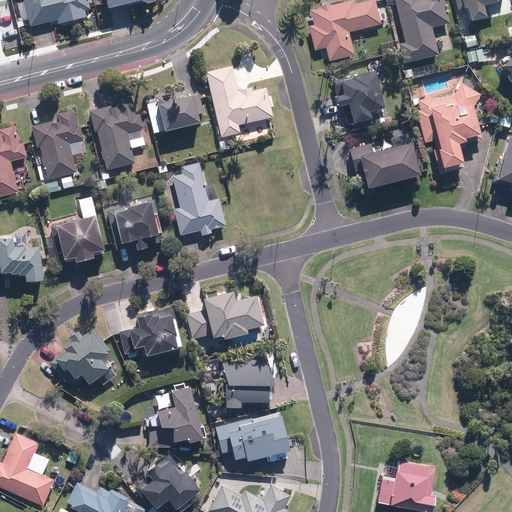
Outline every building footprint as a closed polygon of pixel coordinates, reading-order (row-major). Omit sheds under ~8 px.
[(26,0),(32,25),(59,19),(60,21),(88,14),(87,10),(92,9),(89,0),(26,0)] [(355,0),(350,0),(312,9),(315,24),(312,25),(318,49),(328,46),(331,59),(356,53),(350,30),(381,23),(375,0),(368,0),(356,3),(355,0)] [(396,0),(407,41),(402,43),(407,61),(439,53),(433,26),(450,22),(444,0),(396,0)] [(457,0),(459,9),(471,6),(474,18),(489,15),(486,2),(496,0),(457,0)] [(233,66),(208,71),(223,136),(241,132),(239,124),(274,116),(267,87),(254,90),(254,87),(238,90),(233,66)] [(387,104),(377,68),(355,74),(355,76),(343,80),(347,92),(339,94),(342,103),(344,102),(350,123),(374,116),(372,108),(387,104)] [(433,97),(420,100),(422,110),(419,110),(426,141),(435,140),(441,170),(466,165),(461,141),(483,137),(475,105),(481,94),(463,82),(455,96),(434,100),(433,97)] [(160,96),(168,128),(203,120),(201,112),(205,111),(200,92),(178,98),(176,92),(160,96)] [(118,103),(91,110),(96,131),(99,130),(108,168),(136,161),(129,131),(144,127),(141,113),(138,114),(134,97),(118,101),(118,103)] [(61,120),(34,127),(39,146),(42,145),(50,178),(77,171),(70,142),(86,139),(83,128),(80,129),(76,110),(60,114),(61,120)] [(2,133),(0,133),(0,195),(20,191),(12,160),(28,156),(24,143),(21,143),(17,126),(1,130),(2,133)] [(360,174),(363,187),(422,173),(414,141),(411,141),(409,134),(394,138),(396,145),(374,151),(373,143),(352,148),(357,169),(360,169),(362,174),(360,174)] [(511,134),(505,160),(500,159),(494,183),(511,186),(511,134)] [(186,172),(174,176),(183,208),(177,209),(183,233),(202,228),(204,233),(213,230),(212,226),(226,222),(220,198),(210,201),(200,163),(185,167),(186,172)] [(154,198),(109,210),(119,248),(140,243),(141,245),(149,243),(149,240),(165,236),(154,198)] [(98,213),(51,225),(61,262),(105,250),(105,248),(107,247),(98,213)] [(0,272),(14,271),(21,270),(22,272),(31,271),(32,279),(46,277),(42,244),(30,245),(30,244),(18,245),(17,235),(0,237),(0,272)] [(188,313),(194,337),(227,330),(228,335),(251,330),(250,325),(266,322),(260,293),(238,298),(237,290),(207,297),(210,308),(188,313)] [(147,353),(181,345),(172,306),(139,314),(141,325),(121,330),(126,353),(146,348),(147,353)] [(95,327),(52,361),(66,380),(70,377),(77,385),(88,376),(92,381),(112,365),(108,360),(110,359),(106,355),(113,350),(95,327)] [(269,350),(226,362),(232,381),(228,403),(243,404),(243,399),(273,400),(273,382),(278,380),(269,350)] [(207,435),(194,383),(174,388),(178,403),(163,407),(152,418),(151,445),(175,446),(176,438),(192,435),(192,438),(207,435)] [(250,457),(293,447),(283,410),(254,417),(253,416),(217,425),(224,452),(236,449),(237,456),(249,453),(250,457)] [(0,460),(0,484),(45,504),(56,479),(30,467),(41,442),(17,432),(4,462),(0,460)] [(184,471),(171,453),(150,469),(153,473),(136,486),(150,503),(155,500),(159,505),(172,495),(181,508),(194,499),(191,496),(202,488),(188,469),(184,471)] [(382,476),(378,503),(427,511),(432,511),(436,497),(431,496),(437,468),(399,461),(396,478),(382,476)] [(79,481),(69,500),(90,511),(125,511),(132,498),(113,488),(112,491),(102,485),(98,491),(79,481)] [(223,485),(210,509),(215,511),(288,511),(291,509),(285,506),(291,494),(273,484),(264,498),(246,489),(243,495),(223,485)]
